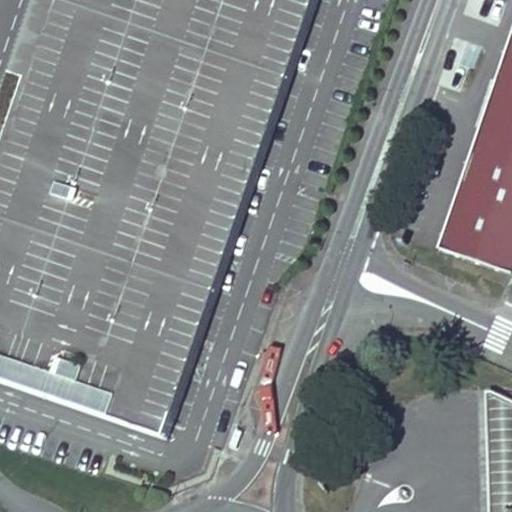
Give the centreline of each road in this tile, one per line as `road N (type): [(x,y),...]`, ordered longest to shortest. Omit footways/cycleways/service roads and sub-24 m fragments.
road 1 (unclassified): [(339,269),(436,0)]
road 2 (unclassified): [(329,294),(278,392),(260,448),(207,510)]
road 3 (unclassified): [(278,511),(329,294)]
road 4 (residential): [(339,269),(511,343)]
